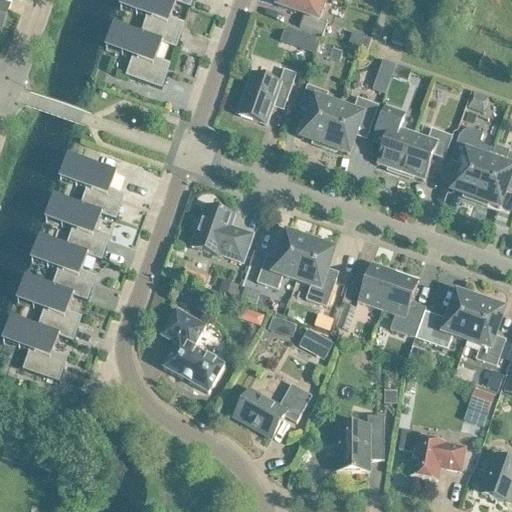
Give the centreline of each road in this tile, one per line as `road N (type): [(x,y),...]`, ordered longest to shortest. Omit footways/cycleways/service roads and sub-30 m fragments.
road 1 (residential): [(262,511),(255,484),(212,444),(162,422),(134,388),(125,346),(187,155)]
road 2 (residential): [(511,271),(187,155)]
road 3 (residential): [(187,155),(242,0)]
